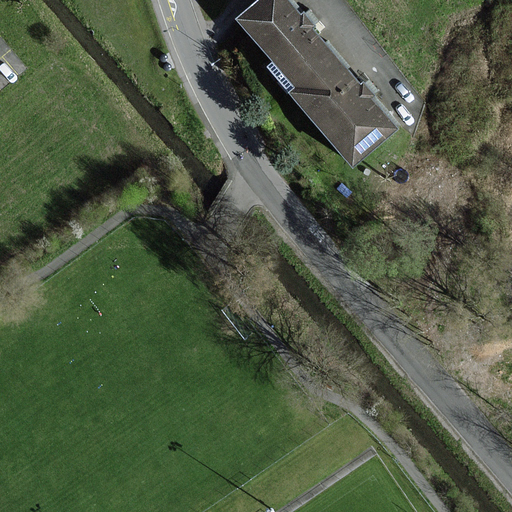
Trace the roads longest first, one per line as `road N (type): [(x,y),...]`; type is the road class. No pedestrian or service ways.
road 1 (residential): [(319,254),(210,100),(173,0)]
road 2 (unclassified): [(511,475),(319,254)]
